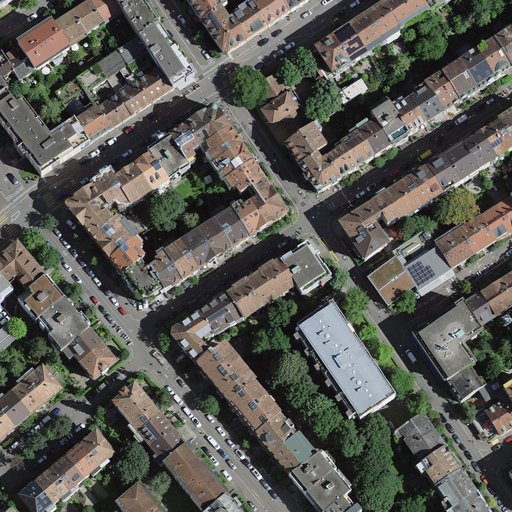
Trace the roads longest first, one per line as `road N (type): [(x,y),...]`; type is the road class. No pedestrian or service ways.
road 1 (residential): [(511,93),(312,218)]
road 2 (tertiary): [(28,206),(216,80)]
road 3 (residential): [(312,218),(131,332)]
road 4 (residential): [(148,355),(279,511)]
road 5 (residential): [(7,469),(148,355)]
road 6 (residential): [(312,218),(216,80)]
road 7 (residential): [(28,206),(131,332)]
road 8 (residential): [(482,463),(390,329)]
road 9 (tertiary): [(216,80),(341,0)]
road 10 (residential): [(390,329),(312,218)]
